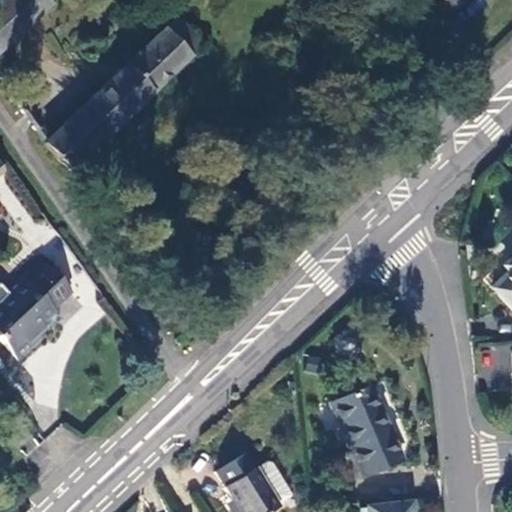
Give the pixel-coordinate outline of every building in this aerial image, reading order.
[(42,0),(1,0),(0,1),(0,47),(47,5),(42,0)] [(439,0),(452,14),(467,0),(439,0)] [(69,169),(83,156),(200,45),(175,18),(43,143),(69,169)] [(0,341),(18,360),(43,336),(41,334),(35,328),(54,310),(52,308),(70,289),(38,256),(20,273),(24,277),(7,293),(0,286),(0,341)] [(511,310),(511,256),(502,266),(506,272),(491,288),(511,310)] [(35,328),(41,334),(60,316),(54,310),(35,328)] [(344,332),(334,340),(335,352),(348,357),(358,349),(356,336),(344,332)] [(399,462),(368,387),(326,405),(346,452),(330,459),(341,487),(399,462)] [(272,511),(279,507),(245,456),(217,474),(225,488),(223,490),(231,501),(238,511),(272,511)] [(230,511),(238,511),(231,501),(225,505),(230,511)] [(409,511),(408,503),(362,509),(362,511),(409,511)]
